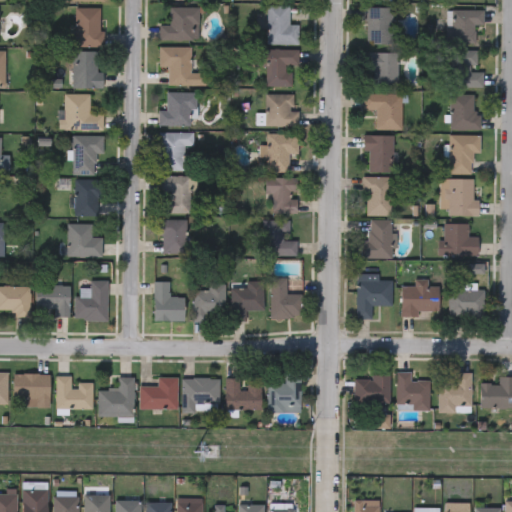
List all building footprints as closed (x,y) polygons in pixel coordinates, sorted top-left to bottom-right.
[(267,5),(288,5),(288,24),(297,24),(297,44),(267,44),(267,5)] [(75,7),(100,7),(100,46),(75,46),(75,7)] [(198,40),(158,40),(158,7),(198,7),(198,40)] [(391,7),(391,44),(363,44),(363,7),(391,7)] [(482,10),(482,25),(473,25),(474,43),(448,44),(448,10),(482,10)] [(166,84),(167,66),(158,66),(158,46),(190,46),(190,72),(204,72),(204,84),(166,84)] [(297,49),(297,65),(291,65),(291,86),(264,86),(264,65),(258,65),(258,49),(297,49)] [(448,87),(448,50),(478,50),(478,87),(448,87)] [(102,87),(72,88),(72,51),(99,51),(99,71),(102,71),(102,87)] [(372,71),(363,71),(363,52),(396,52),(396,83),(372,83),(372,71)] [(157,110),(166,110),(166,91),(194,91),(194,108),(190,108),(190,124),(157,124),(157,110)] [(89,93),(89,113),(102,113),(102,129),(61,129),(61,93),(89,93)] [(297,126),(264,126),(264,93),(294,93),(294,109),(297,109),(297,126)] [(361,109),(362,93),(401,93),(401,129),(375,129),(375,109),(361,109)] [(449,129),(449,94),(473,94),(473,112),(479,112),(479,129),(449,129)] [(182,170),(157,170),(157,131),(192,131),(192,145),(182,145),(182,170)] [(287,153),(287,171),(265,171),(265,133),(297,133),(297,153),(287,153)] [(101,153),(94,153),(94,174),(72,174),(72,135),(101,135),(101,153)] [(368,172),(368,151),(362,151),(362,135),(391,135),(391,172),(368,172)] [(479,153),(471,153),(471,173),(448,173),(448,135),(479,135),(479,153)] [(0,157),(0,172),(9,172),(9,157),(0,157)] [(188,213),(163,213),(163,192),(157,192),(157,176),(188,176),(188,213)] [(363,215),(363,176),(390,176),(390,215),(363,215)] [(264,194),(265,177),(296,177),(296,213),(271,213),(271,194),(264,194)] [(478,215),(447,215),(447,178),(472,178),(472,198),(478,198),(478,215)] [(72,215),(72,179),(100,179),(100,215),(72,215)] [(160,254),(160,235),(156,235),(156,219),(185,219),(185,254),(160,254)] [(391,258),(360,258),(360,240),(367,240),(367,219),(391,219),(391,258)] [(295,240),(296,255),(262,256),(262,221),(286,220),(286,240),(295,240)] [(467,236),(477,236),(477,256),(441,256),(441,223),(467,223),(467,236)] [(66,224),(100,224),(100,256),(66,256),(66,224)] [(355,318),(355,273),(378,274),(378,279),(391,279),(391,306),(371,305),(371,318),(355,318)] [(270,318),(270,277),(285,277),(285,294),(299,294),(299,318),(270,318)] [(400,286),(413,285),(412,281),(426,280),(426,286),(438,286),(438,315),(400,315),(400,286)] [(105,281),(105,320),(73,320),(73,294),(89,294),(89,281),(105,281)] [(168,281),(168,297),(182,297),(182,318),(152,318),(152,281),(168,281)] [(230,322),(230,288),(245,288),(245,281),(262,281),(262,310),(246,310),(246,322),(230,322)] [(191,290),(207,290),(207,284),(223,284),(223,313),(205,313),(205,322),(190,321),(191,290)] [(68,285),(68,316),(34,316),(34,285),(68,285)] [(0,312),(0,286),(28,286),(28,312),(0,312)] [(483,286),(483,316),(448,316),(448,286),(483,286)] [(410,381),(428,381),(428,410),(395,410),(395,372),(410,372),(410,381)] [(266,413),(266,383),(284,383),(284,373),(300,373),(300,413),(266,413)] [(470,373),(470,413),(437,413),(438,384),(456,384),(456,373),(470,373)] [(49,374),(48,407),(21,407),(22,399),(11,399),(12,374),(49,374)] [(91,410),(55,410),(55,376),(71,376),(71,382),(91,382),(91,410)] [(133,377),(133,416),(97,415),(97,389),(116,389),(116,377),(133,377)] [(138,386),(156,386),(156,377),(176,377),(176,409),(138,409),(138,386)] [(352,404),(352,377),(388,377),(388,404),(352,404)] [(511,377),(511,408),(479,408),(479,384),(499,384),(499,377),(511,377)] [(180,378),(218,378),(218,410),(180,410),(180,378)] [(224,411),(224,378),(239,378),(239,386),(261,386),(261,411),(224,411)] [(45,511),(20,511),(20,492),(45,492),(45,511)] [(0,511),(0,495),(14,495),(14,511),(0,511)] [(82,511),(82,496),(107,496),(107,511),(82,511)] [(50,511),(50,498),(76,498),(76,511),(50,511)] [(174,511),(174,499),(200,499),(200,511),(174,511)] [(113,511),(113,500),(138,500),(137,511),(113,511)] [(511,511),(503,511),(503,502),(511,501),(511,511)] [(351,511),(351,502),(376,502),(376,511),(351,511)] [(143,511),(143,503),(168,503),(168,511),(143,511)]
